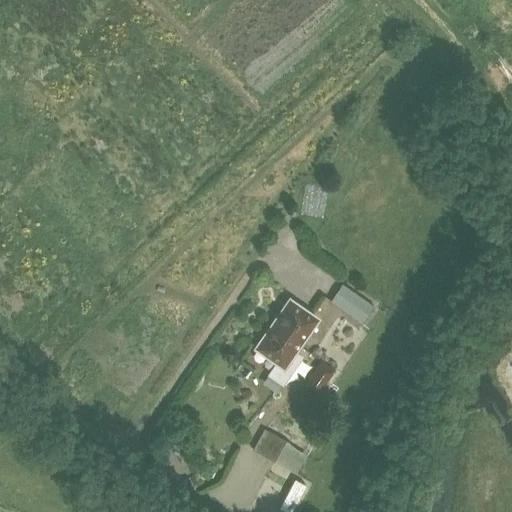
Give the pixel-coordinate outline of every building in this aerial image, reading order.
[(351,288),(340,305),(360,318),(371,301),(351,288)] [(271,322),(299,340),(315,315),(287,297),(271,322)] [(299,340),(271,322),(254,346),(276,360),(268,372),(282,381),(300,354),(293,349),(299,340)] [(315,358),(302,383),(318,391),(331,366),(315,358)] [(266,431),(255,451),(274,462),(281,449),(285,441),(272,434),(271,434),(266,431)] [(294,504),(300,484),(289,480),(283,501),(294,504)]
